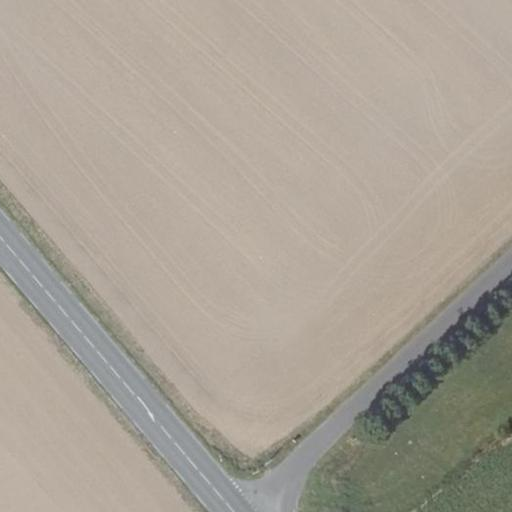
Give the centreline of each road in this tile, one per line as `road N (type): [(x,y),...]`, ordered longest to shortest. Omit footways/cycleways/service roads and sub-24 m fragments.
road 1 (primary): [(238,511),(0,233)]
road 2 (unclassified): [(251,511),(511,269)]
